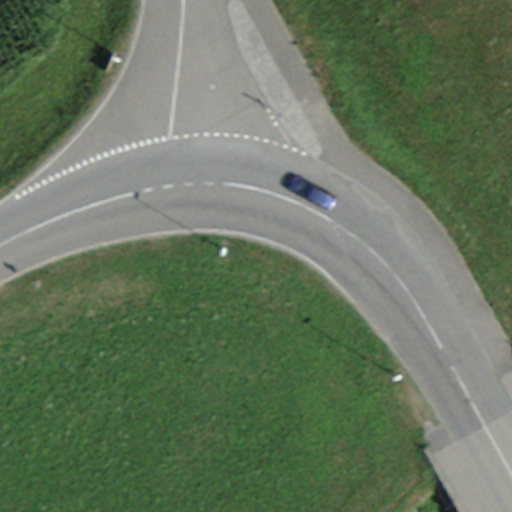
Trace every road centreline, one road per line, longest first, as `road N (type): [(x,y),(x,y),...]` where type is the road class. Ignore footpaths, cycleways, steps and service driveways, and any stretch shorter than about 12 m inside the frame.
road 1 (unclassified): [(511,477),(417,307),(355,240),(282,199),(225,187),(172,188)]
road 2 (unclassified): [(172,188),(185,0)]
road 3 (unclassified): [(172,188),(70,214),(0,247)]
